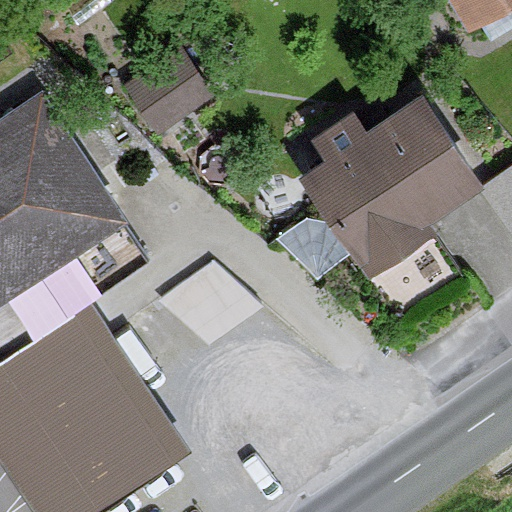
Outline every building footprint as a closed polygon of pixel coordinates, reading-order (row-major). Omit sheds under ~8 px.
[(511,0),(453,0),(472,29),(511,4),(511,0)] [(123,93),(162,144),(216,102),(177,51),(123,93)] [(487,192),(424,98),(367,137),(353,116),(311,144),(325,165),(303,180),(376,289),(443,244),(433,229),(487,192)] [(0,370),(94,308),(155,268),(44,101),(0,129),(0,370)] [(511,157),(479,179),(511,229),(511,157)] [(165,285),(203,342),(260,304),(222,247),(165,285)] [(0,460),(34,511),(98,511),(190,451),(94,308),(0,370),(0,460)]
